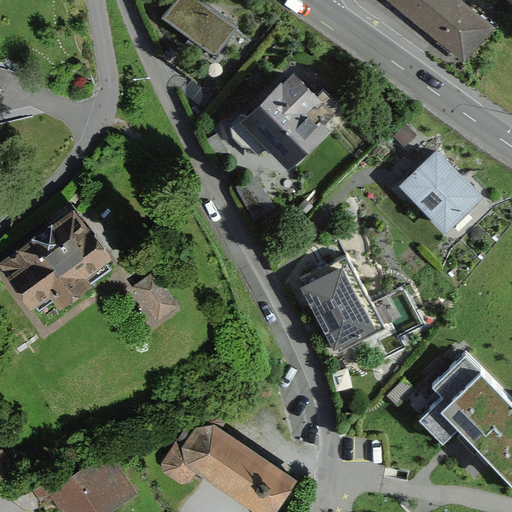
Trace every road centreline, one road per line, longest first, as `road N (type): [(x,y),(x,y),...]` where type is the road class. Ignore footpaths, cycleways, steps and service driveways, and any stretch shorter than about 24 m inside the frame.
road 1 (residential): [(313,511),(325,466),(321,392),(127,0)]
road 2 (residential): [(0,223),(57,184),(88,144),(108,87),(96,0)]
road 3 (primary): [(302,0),(511,141)]
